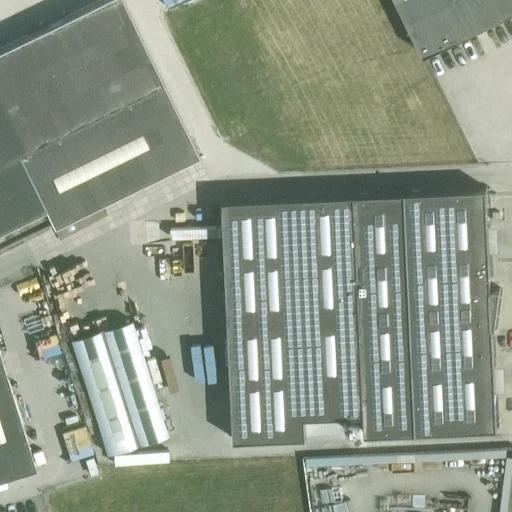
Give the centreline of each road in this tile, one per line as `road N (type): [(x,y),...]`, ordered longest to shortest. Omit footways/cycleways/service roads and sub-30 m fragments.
road 1 (unknown): [(511,180),(214,186),(156,196),(97,219)]
road 2 (unknown): [(0,299),(54,410),(63,449),(50,478),(0,501)]
road 3 (unknown): [(97,219),(171,401)]
